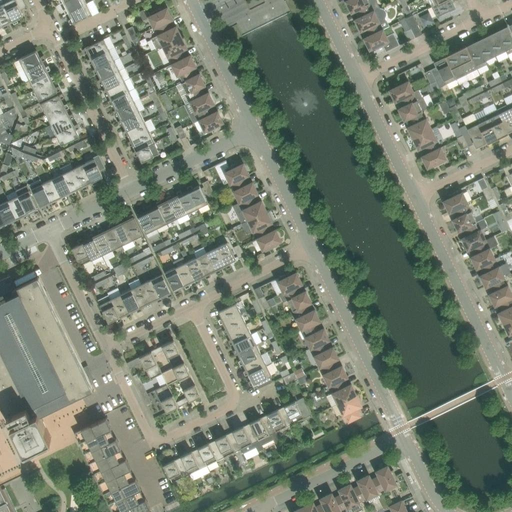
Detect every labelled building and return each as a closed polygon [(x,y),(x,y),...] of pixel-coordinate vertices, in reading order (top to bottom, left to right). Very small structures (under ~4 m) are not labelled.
[(2,0),(0,0),(0,18),(3,25),(5,29),(9,27),(7,23),(10,22),(12,21),(13,20),(4,3),(2,0)] [(27,7),(23,0),(10,0),(4,3),(15,24),(19,22),(17,18),(24,15),(21,9),(26,7),(27,7)] [(63,10),(65,14),(87,3),(85,0),(67,0),(60,3),(61,4),(64,2),(67,8),(63,10)] [(72,18),(68,20),(71,24),(90,15),(92,14),(93,15),(99,12),(93,0),(87,3),(69,12),(71,17),(72,18)] [(348,0),(347,1),(352,12),(357,9),(361,17),(380,8),(376,0),(348,0)] [(443,0),(432,6),(437,16),(455,8),(451,0),(443,0)] [(408,5),(403,7),(407,14),(411,12),(408,5)] [(150,17),(155,27),(173,18),(167,8),(162,10),(161,7),(154,11),(151,6),(140,12),(144,20),(150,17)] [(361,17),(356,19),(356,20),(361,30),(366,28),(370,36),(382,30),(378,22),(385,18),(386,18),(386,17),(386,16),(386,15),(386,14),(386,13),(386,12),(385,12),(385,11),(384,10),(383,9),(382,8),(381,8),(380,8),(361,17)] [(406,18),(411,29),(415,38),(422,34),(413,15),(406,18)] [(405,32),(411,29),(406,18),(405,17),(405,18),(400,20),(405,32)] [(156,49),(164,46),(182,37),(176,26),(171,29),(167,21),(173,19),(173,18),(155,27),(156,27),(160,34),(151,39),(156,49)] [(127,29),(132,40),(138,37),(133,26),(127,29)] [(504,29),(497,32),(508,54),(511,52),(511,35),(509,29),(508,27),(504,29)] [(365,38),(370,49),(375,46),(377,49),(382,47),(385,52),(398,46),(393,34),(387,37),(383,29),(382,30),(370,36),(365,38)] [(497,32),(487,37),(496,55),(506,50),(508,54),(497,32)] [(173,64),(191,55),(185,58),(182,50),(187,47),(182,37),(164,46),(169,56),(170,56),(174,63),(173,64)] [(487,37),(477,42),(487,64),(488,64),(486,60),(496,55),(487,37)] [(89,52),(91,58),(92,58),(109,49),(104,39),(83,49),(85,54),(89,52)] [(477,42),(467,47),(477,69),(487,64),(477,42)] [(466,46),(456,51),(456,52),(467,74),(477,69),(467,47),(466,46)] [(94,62),(96,68),(97,68),(114,60),(109,49),(92,58),(88,60),(90,64),(94,62)] [(19,59),(24,69),(46,59),(44,55),(40,57),(37,50),(19,59)] [(456,51),(445,56),(446,57),(457,79),(467,74),(456,52),(456,51)] [(182,83),(200,74),(194,76),(191,69),(196,66),(191,55),(173,64),(178,75),(179,74),(183,82),(182,83)] [(437,66),(431,69),(437,81),(440,87),(446,84),(457,79),(446,57),(446,58),(439,61),(436,63),(436,64),(437,66)] [(24,69),(29,80),(51,69),(49,65),(45,67),(42,61),(46,59),(24,69)] [(99,72),(101,78),(102,79),(120,70),(114,60),(97,68),(93,70),(95,74),(99,72)] [(29,80),(34,90),(56,79),(54,75),(50,77),(47,71),(51,70),(51,69),(29,80)] [(425,72),(431,84),(437,81),(431,69),(425,72)] [(104,83),(107,88),(107,89),(125,80),(120,70),(102,79),(98,80),(100,85),(104,83)] [(191,101),(209,93),(209,92),(204,95),(200,87),(205,85),(200,74),(182,83),(187,93),(188,93),(192,101),(191,101)] [(56,79),(34,90),(40,101),(61,90),(59,86),(55,87),(52,82),(56,80),(56,79)] [(395,87),(390,90),(395,101),(413,92),(413,90),(410,85),(411,85),(409,80),(406,81),(405,79),(401,81),(397,83),(394,85),(395,87)] [(109,93),(112,99),(130,91),(125,80),(107,89),(103,91),(105,95),(109,93)] [(474,89),(464,94),(464,95),(466,98),(476,93),(474,89)] [(413,92),(395,101),(396,101),(401,98),(405,106),(399,109),(405,119),(423,110),(428,108),(434,105),(428,94),(422,97),(422,98),(418,90),(413,92)] [(114,103),(117,109),(117,110),(135,101),(130,91),(112,99),(108,101),(110,105),(114,103)] [(41,103),(46,114),(68,104),(67,103),(64,105),(61,99),(65,97),(62,93),(41,103)] [(200,120),(218,111),(213,113),(209,106),(214,103),(209,93),(191,101),(196,112),(197,111),(201,119),(200,120)] [(119,114),(122,119),(122,120),(140,111),(135,101),(117,110),(113,111),(115,115),(119,114)] [(46,114),(51,124),(73,114),(72,113),(69,115),(66,109),(70,108),(68,104),(46,114)] [(507,105),(497,110),(508,131),(511,129),(511,114),(507,104),(507,105)] [(408,127),(414,138),(432,129),(426,118),(425,119),(422,111),(423,111),(423,110),(405,119),(410,117),(414,125),(408,127)] [(497,110),(487,115),(497,136),(498,138),(509,133),(508,131),(497,110)] [(123,131),(123,132),(145,121),(140,111),(122,120),(118,122),(120,126),(124,124),(127,130),(123,131)] [(218,111),(200,120),(205,131),(206,130),(208,133),(219,127),(218,124),(223,122),(218,111)] [(160,114),(158,115),(161,121),(167,118),(164,112),(160,114)] [(51,124),(56,135),(78,124),(77,124),(74,125),(71,120),(75,118),(73,114),(51,124)] [(487,115),(477,120),(487,141),(488,144),(498,138),(497,136),(487,115)] [(8,133),(4,126),(0,116),(0,141),(1,142),(9,145),(11,139),(13,135),(8,133)] [(477,120),(459,128),(460,129),(463,135),(468,146),(475,143),(477,147),(487,141),(477,120)] [(129,134),(132,140),(150,132),(145,121),(123,132),(125,136),(129,134)] [(78,124),(56,135),(62,145),(79,137),(76,130),(80,128),(78,124)] [(175,128),(181,139),(187,136),(181,125),(175,128)] [(423,156),(441,147),(439,148),(436,140),(437,140),(432,129),(414,138),(419,148),(424,146),(428,153),(423,156)] [(460,129),(455,131),(458,138),(463,135),(460,129)] [(134,144),(137,150),(137,151),(155,142),(150,132),(132,140),(128,142),(130,146),(134,144)] [(463,135),(458,138),(463,149),(468,146),(463,135)] [(137,151),(133,152),(135,156),(139,155),(142,161),(147,159),(150,165),(169,156),(161,139),(155,142),(137,151)] [(82,141),(74,144),(76,148),(77,150),(86,146),(83,140),(82,141)] [(12,147),(11,147),(13,154),(20,156),(21,152),(12,147)] [(441,147),(423,156),(428,167),(433,164),(435,167),(446,161),(445,159),(446,158),(441,147)] [(7,153),(3,163),(8,165),(9,165),(10,162),(12,156),(11,154),(7,153)] [(93,159),(84,164),(94,185),(98,183),(96,179),(102,176),(103,176),(100,171),(106,168),(99,155),(92,158),(93,159)] [(226,172),(231,183),(249,174),(244,163),(238,166),(237,163),(225,169),(227,172),(226,172)] [(511,163),(503,168),(511,186),(511,185),(511,163)] [(84,164),(73,169),(84,190),(88,188),(86,184),(92,182),(94,185),(84,164)] [(73,169),(63,174),(74,195),(78,193),(76,189),(82,187),(83,190),(84,190),(73,169)] [(63,174),(53,179),(63,200),(67,198),(66,194),(71,192),(73,195),(74,195),(63,174)] [(235,191),(240,201),(253,195),(258,193),(253,182),(247,185),(244,177),(249,174),(231,183),(232,182),(236,190),(235,191)] [(482,189),(488,186),(483,177),(477,180),(482,189)] [(53,179),(43,184),(53,205),(57,203),(55,200),(61,197),(63,200),(53,179)] [(53,205),(43,184),(41,180),(30,185),(42,210),(47,208),(45,205),(51,202),(53,205)] [(202,183),(208,194),(214,192),(208,180),(202,183)] [(191,185),(187,187),(198,208),(209,203),(200,185),(193,188),(191,185)] [(27,186),(16,191),(17,191),(19,195),(27,213),(28,213),(32,211),(33,210),(35,214),(40,212),(29,190),(27,186)] [(488,186),(482,189),(488,200),(493,197),(488,186)] [(181,190),(177,192),(188,213),(198,208),(187,187),(189,191),(183,193),(181,190)] [(444,201),(450,211),(468,203),(463,192),(461,193),(460,190),(448,195),(450,198),(444,201)] [(16,191),(6,196),(8,200),(17,218),(21,216),(23,215),(25,219),(29,217),(27,213),(19,195),(17,191),(16,191)] [(171,195),(167,197),(177,218),(188,213),(177,192),(178,196),(173,198),(171,195)] [(240,202),(233,205),(242,223),(250,220),(267,211),(262,201),(256,203),(253,195),(240,201),(240,202)] [(161,200),(157,202),(167,223),(177,218),(167,197),(166,197),(168,201),(162,203),(161,200)] [(497,206),(493,197),(488,200),(492,208),(497,206)] [(8,200),(0,204),(0,209),(8,227),(9,227),(7,223),(13,220),(15,224),(19,222),(8,200)] [(151,205),(146,207),(157,228),(167,223),(157,202),(158,205),(153,208),(151,205)] [(454,219),(459,230),(477,221),(472,211),(471,211),(467,203),(468,203),(450,211),(450,212),(455,209),(459,217),(454,219)] [(157,228),(146,207),(148,211),(142,213),(140,210),(136,212),(146,233),(157,228)] [(0,209),(0,226),(3,225),(4,229),(8,227),(0,209)] [(267,211),(250,220),(255,230),(256,230),(258,234),(260,237),(267,234),(271,232),(269,228),(267,224),(272,222),(267,211)] [(508,229),(500,211),(493,214),(502,232),(508,229)] [(123,218),(122,219),(133,240),(143,235),(133,213),(129,216),(130,219),(125,222),(123,218)] [(463,238),(468,249),(473,246),(485,240),(486,240),(481,230),(489,226),(484,218),(477,221),(459,230),(464,228),(468,235),(463,238)] [(113,223),(112,224),(123,245),(133,240),(122,219),(118,221),(120,224),(114,227),(113,223)] [(255,230),(250,220),(242,223),(248,234),(255,230)] [(102,228),(102,229),(112,250),(123,245),(112,224),(108,226),(110,229),(104,232),(102,228)] [(194,227),(184,232),(186,236),(196,231),(195,228),(194,227)] [(92,233),(92,234),(102,255),(112,250),(102,229),(98,231),(100,234),(94,237),(92,233)] [(276,230),(259,238),(264,249),(265,248),(267,251),(277,246),(276,243),(281,240),(276,230)] [(82,238),(81,239),(92,260),(102,255),(92,234),(88,236),(89,239),(84,242),(82,238)] [(486,240),(485,240),(486,244),(489,248),(490,248),(498,244),(494,236),(486,240)] [(92,260),(81,239),(77,241),(79,244),(72,248),(81,265),(92,260)] [(472,257),(477,267),(482,265),(495,258),(490,248),(489,248),(486,244),(485,240),(473,246),(477,254),(472,257)] [(158,245),(153,247),(155,251),(160,249),(166,246),(164,242),(158,245)] [(228,242),(217,247),(227,268),(231,267),(230,263),(236,260),(228,242)] [(177,244),(167,248),(169,253),(179,248),(177,244)] [(233,247),(239,258),(245,255),(239,244),(233,247)] [(144,251),(139,254),(141,258),(152,253),(149,247),(143,250),(144,251)] [(217,247),(207,252),(217,273),(221,272),(219,268),(225,265),(227,269),(227,268),(217,247)] [(207,252),(197,257),(205,275),(207,279),(211,277),(209,273),(215,270),(217,274),(217,273),(207,252)] [(184,257),(173,262),(176,267),(185,285),(186,289),(190,287),(189,283),(195,280),(186,262),(184,257)] [(197,257),(186,262),(195,280),(197,284),(201,282),(199,278),(205,275),(197,257)] [(481,275),(486,286),(491,283),(504,277),(511,274),(506,263),(498,267),(494,259),(495,259),(495,258),(482,265),(486,273),(481,275)] [(185,285),(176,267),(165,272),(176,294),(180,292),(178,288),(185,285)] [(279,281),(284,292),(302,283),(297,272),(291,275),(290,272),(278,278),(280,280),(279,281)] [(163,274),(152,279),(160,297),(167,294),(168,297),(173,295),(163,274)] [(0,385),(9,404),(8,405),(3,407),(1,408),(2,409),(5,407),(8,413),(6,414),(5,414),(10,424),(9,424),(11,423),(13,427),(14,427),(20,439),(19,439),(25,451),(51,437),(41,415),(93,390),(93,389),(90,384),(89,381),(83,369),(82,367),(38,277),(16,287),(13,280),(10,275),(0,280),(0,385)] [(490,294),(495,304),(500,302),(511,296),(511,293),(508,285),(507,286),(503,278),(504,277),(491,283),(495,291),(490,294)] [(152,279),(142,284),(150,302),(156,299),(158,302),(162,300),(160,297),(152,279)] [(288,300),(293,310),(311,301),(306,291),(301,293),(297,286),(302,283),(284,292),(280,294),(284,302),(288,300)] [(142,284),(131,289),(140,307),(146,304),(148,307),(152,305),(150,302),(142,284)] [(259,298),(265,296),(260,287),(254,290),(259,298)] [(118,288),(108,293),(108,294),(111,299),(120,317),(124,315),(126,314),(128,317),(132,315),(130,312),(121,294),(118,288)] [(131,289),(121,294),(130,312),(136,309),(138,312),(142,310),(140,307),(131,289)] [(121,320),(111,299),(108,294),(98,299),(109,322),(116,319),(117,322),(121,320)] [(259,298),(264,310),(270,307),(265,296),(259,298)] [(499,312),(504,323),(511,319),(511,296),(500,302),(504,310),(499,312)] [(297,318),(302,329),(320,320),(315,309),(310,312),(306,304),(311,302),(311,301),(293,310),(293,311),(294,310),(298,318),(297,318)] [(218,320),(220,324),(224,322),(242,313),(236,303),(219,311),(222,318),(218,320)] [(223,330),(225,334),(229,332),(247,324),(242,313),(224,322),(227,328),(223,330)] [(306,337),(311,347),(329,339),(324,328),(319,331),(315,323),(320,320),(302,329),(299,331),(303,338),(306,337)] [(228,340),(230,344),(234,343),(252,334),(247,324),(229,332),(232,339),(228,340)] [(237,349),(233,351),(235,355),(239,353),(257,344),(262,342),(257,331),(252,334),(234,343),(237,349)] [(315,356),(320,366),(338,357),(333,347),(328,349),(324,342),(329,339),(311,347),(311,348),(312,347),(316,355),(315,356)] [(170,342),(162,346),(173,368),(185,362),(175,341),(174,340),(170,342)] [(238,361),(240,365),(244,363),(262,354),(257,344),(239,353),(242,359),(238,361)] [(152,351),(140,356),(143,363),(151,379),(162,373),(154,355),(152,351)] [(243,371),(245,375),(249,373),(267,365),(262,354),(244,363),(247,369),(243,371)] [(132,370),(142,365),(139,357),(128,362),(132,370)] [(324,374),(329,385),(347,376),(342,365),(337,368),(333,360),(338,358),(338,357),(320,366),(322,366),(325,374),(324,374)] [(162,373),(167,384),(178,379),(190,373),(185,362),(173,368),(162,373)] [(252,380),(248,381),(251,386),(257,383),(259,388),(273,381),(270,376),(272,375),(267,365),(249,373),(249,374),(250,376),(252,380)] [(301,368),(294,371),(294,372),(297,378),(304,374),(301,368)] [(283,377),(287,385),(298,379),(294,372),(283,377)] [(190,373),(178,379),(187,397),(189,401),(196,398),(197,397),(201,395),(200,394),(190,373)] [(333,393),(338,403),(356,395),(351,384),(346,386),(342,379),(347,376),(329,385),(331,384),(334,392),(333,393)] [(138,385),(143,396),(147,394),(142,383),(138,385)] [(177,402),(167,384),(156,389),(167,412),(179,406),(177,402)] [(356,395),(338,403),(344,414),(345,413),(349,422),(360,416),(356,408),(362,405),(356,395)] [(296,400),(285,405),(293,423),(312,414),(303,397),(296,401),(296,400)] [(185,398),(177,402),(179,406),(187,402),(185,398)] [(278,409),(267,414),(276,432),(293,423),(285,405),(284,406),(285,406),(278,409)] [(261,417),(250,422),(259,440),(262,445),(274,439),(271,434),(276,432),(267,414),(267,415),(261,418),(261,417)] [(74,433),(79,443),(111,428),(112,428),(106,417),(94,423),(74,433)] [(244,425),(233,431),(242,448),(244,453),(256,447),(258,452),(263,449),(262,445),(259,440),(250,422),(250,423),(244,426),(244,425)] [(79,443),(84,453),(115,438),(111,428),(79,443)] [(226,434),(216,439),(224,457),(242,448),(233,431),(227,434),(226,434)] [(84,453),(89,463),(120,448),(121,448),(122,448),(118,441),(117,442),(115,438),(84,453)] [(209,442),(198,448),(207,465),(224,457),(216,439),(215,439),(216,440),(210,443),(209,442)] [(89,463),(94,473),(125,458),(121,448),(120,448),(89,463)] [(192,451),(181,456),(190,474),(207,465),(198,448),(192,451)] [(190,474),(181,456),(181,457),(164,465),(172,482),(190,474)] [(94,473),(99,483),(130,468),(131,468),(128,461),(127,462),(125,458),(94,473)] [(377,471),(379,476),(380,476),(385,487),(385,488),(386,489),(397,483),(396,482),(399,481),(393,469),(390,471),(388,465),(377,471)] [(99,483),(104,493),(135,478),(130,468),(99,483)] [(369,475),(358,480),(361,485),(367,497),(367,498),(370,503),(380,498),(377,493),(378,493),(378,491),(385,488),(385,487),(380,476),(379,476),(372,480),(369,475)] [(104,493),(109,503),(140,488),(140,489),(141,488),(138,482),(137,482),(135,478),(104,493)] [(0,484),(0,511),(17,511),(5,488),(2,489),(1,486),(0,484)] [(340,489),(342,494),(343,494),(348,506),(349,507),(351,511),(356,511),(363,509),(359,500),(367,497),(361,485),(353,489),(351,484),(340,489)] [(109,503),(113,511),(116,511),(145,498),(140,489),(140,488),(109,503)] [(321,498),(324,503),(328,511),(338,511),(341,511),(340,510),(348,506),(343,494),(342,494),(335,498),(332,493),(321,498)] [(116,511),(142,511),(150,508),(150,509),(151,508),(148,502),(147,502),(145,498),(116,511)] [(390,506),(392,511),(395,511),(405,507),(402,501),(390,506)] [(313,502),(303,507),(305,511),(328,511),(324,503),(316,507),(313,502)]
